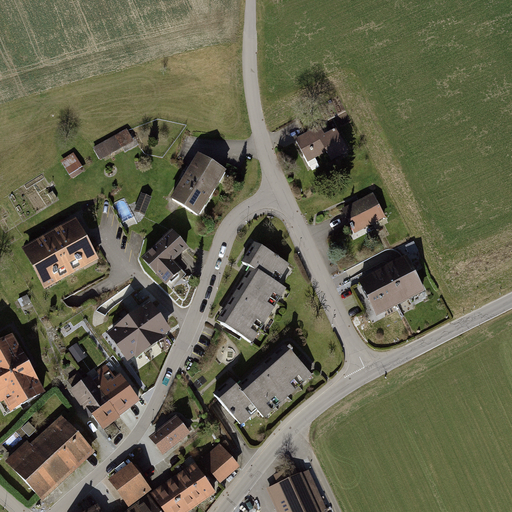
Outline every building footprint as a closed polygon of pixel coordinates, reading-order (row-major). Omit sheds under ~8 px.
[(319,127),(297,139),(308,159),(328,149),(332,157),(345,151),(334,131),(324,136),(319,127)] [(100,157),(136,142),(130,129),(95,144),(100,157)] [(62,160),(73,177),(87,169),(76,151),(62,160)] [(199,154),(172,198),(201,216),(228,171),(199,154)] [(142,191),(135,215),(145,218),(153,194),(142,191)] [(373,195),(344,208),(355,233),(385,219),(373,195)] [(84,224),(30,250),(51,291),(104,265),(84,224)] [(175,237),(155,258),(173,276),(194,255),(175,237)] [(253,266),(217,322),(252,345),(286,292),(279,288),(291,268),(256,246),(246,262),(253,266)] [(405,261),(360,283),(376,314),(421,292),(405,261)] [(148,306),(113,332),(131,358),(167,331),(148,306)] [(11,336),(0,341),(0,406),(4,414),(42,392),(11,336)] [(79,342),(71,347),(79,360),(87,356),(79,342)] [(234,382),(218,397),(242,424),(257,411),(265,419),(312,377),(285,347),(240,389),(234,382)] [(114,369),(78,395),(106,433),(142,406),(114,369)] [(178,417),(150,438),(164,456),(192,435),(178,417)] [(27,443),(7,462),(44,500),(92,454),(58,419),(30,446),(27,443)] [(195,465),(154,495),(167,511),(190,511),(216,493),(214,490),(240,467),(221,446),(196,467),(195,465)] [(132,466),(112,481),(131,507),(152,493),(132,466)] [(318,511),(301,474),(278,485),(290,511),(318,511)] [(128,511),(106,511),(101,504),(89,511),(158,511),(149,498),(128,511)]
